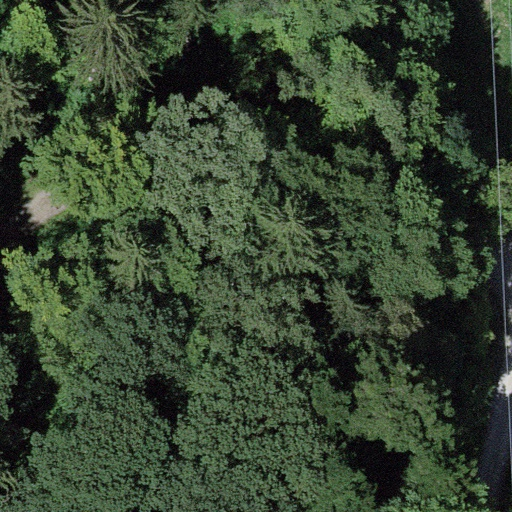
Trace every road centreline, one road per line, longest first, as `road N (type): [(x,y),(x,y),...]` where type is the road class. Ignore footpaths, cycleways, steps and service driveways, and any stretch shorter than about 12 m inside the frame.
road 1 (track): [(511,263),(317,158),(183,144),(60,179),(0,242)]
road 2 (track): [(481,511),(511,369)]
